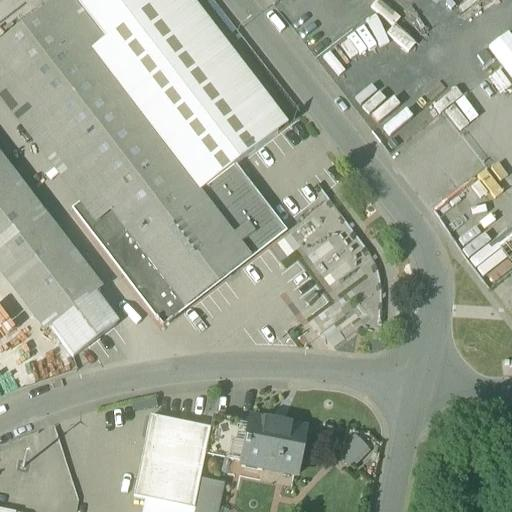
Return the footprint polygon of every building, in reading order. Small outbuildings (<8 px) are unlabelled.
[(197,196),(89,55),(104,43),(70,0),(59,0),(0,45),(0,72),(95,197),(74,213),(162,327),(183,311),(283,234),(233,169),(197,196)] [(197,196),(233,169),(276,130),(175,0),(70,0),(104,43),(89,55),(197,196)] [(370,0),(373,1),(334,52),(350,65),(361,50),(373,58),(379,49),(399,64),(414,44),(393,29),(399,21),(376,3),(378,0),(370,0)] [(101,291),(0,158),(0,280),(43,336),(49,331),(72,361),(118,326),(95,295),(101,291)] [(499,162),(481,167),(484,178),(476,180),(481,196),(506,189),(499,162)] [(249,425),(213,418),(205,458),(241,465),(249,425)] [(210,432),(149,420),(133,500),(190,511),(193,511),(199,482),(210,432)] [(304,431),(250,420),(249,425),(241,465),(241,469),(295,479),(304,431)] [(217,511),(223,487),(199,482),(193,511),(217,511)]
